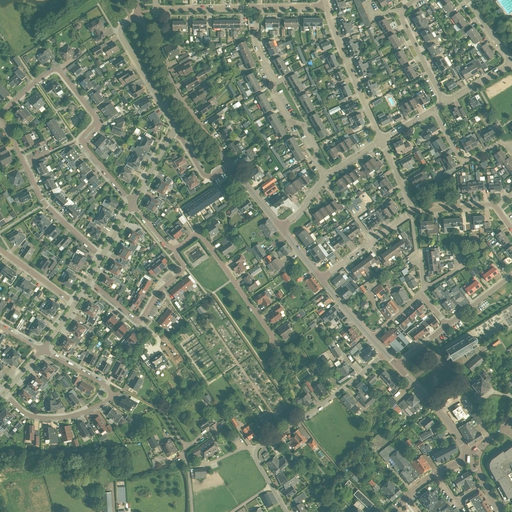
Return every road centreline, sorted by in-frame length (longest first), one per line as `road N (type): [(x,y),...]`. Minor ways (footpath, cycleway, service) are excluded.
road 1 (residential): [(25,164),(1,114),(59,70),(96,121),(84,145),(127,198)]
road 2 (residential): [(272,487),(257,449),(384,352)]
road 3 (residential): [(325,176),(302,124),(290,121),(273,92),(253,35),(253,7)]
road 4 (tertiary): [(228,164),(178,99),(139,12)]
road 5 (residential): [(279,349),(201,235),(174,251)]
road 6 (residential): [(89,281),(139,320),(182,271),(174,251)]
road 7 (residential): [(381,140),(326,5)]
road 8 (residential): [(173,133),(120,34),(139,12)]
road 9 (residential): [(102,257),(49,209),(25,164)]
road 10 (residential): [(5,394),(43,419),(89,411),(111,395)]
road 11 (residential): [(445,103),(402,21),(415,0)]
